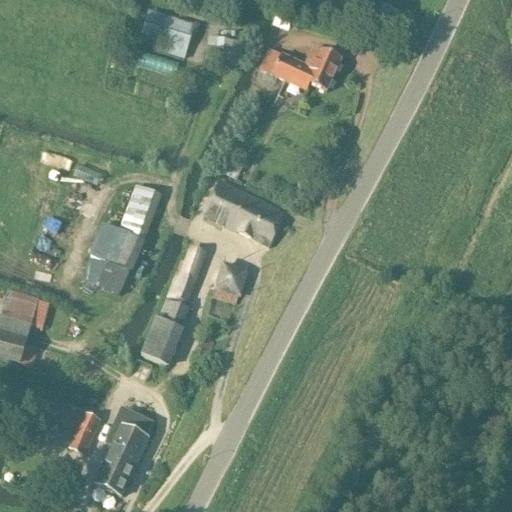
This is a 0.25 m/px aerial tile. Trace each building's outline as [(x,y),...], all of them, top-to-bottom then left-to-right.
[(382,6),(376,19),(398,30),(404,18),(392,11),(382,6)] [(185,58),(195,26),(149,13),(139,45),(185,58)] [(238,45),(207,40),(204,62),(235,67),(238,45)] [(289,86),(292,79),(326,95),(341,62),(321,54),(320,56),(312,53),(304,69),(270,54),(261,73),(289,86)] [(219,174),(236,183),(245,163),(228,155),(219,174)] [(283,216),(219,184),(203,219),(268,250),(283,216)] [(106,265),(129,274),(159,199),(136,190),(106,265)] [(205,259),(189,253),(180,276),(177,275),(167,301),(185,308),(205,259)] [(106,265),(105,264),(96,289),(119,298),(129,274),(106,265)] [(223,269),(213,301),(235,308),(245,277),(223,269)] [(42,333),(50,306),(7,294),(0,317),(0,364),(19,370),(31,330),(42,333)] [(165,304),(158,322),(184,332),(191,314),(165,304)] [(84,458),(99,424),(57,404),(50,420),(77,432),(69,450),(84,458)] [(121,467),(133,473),(148,442),(121,430),(108,459),(122,465),(121,467)] [(121,500),(133,473),(121,467),(122,465),(108,459),(94,488),(121,500)]
